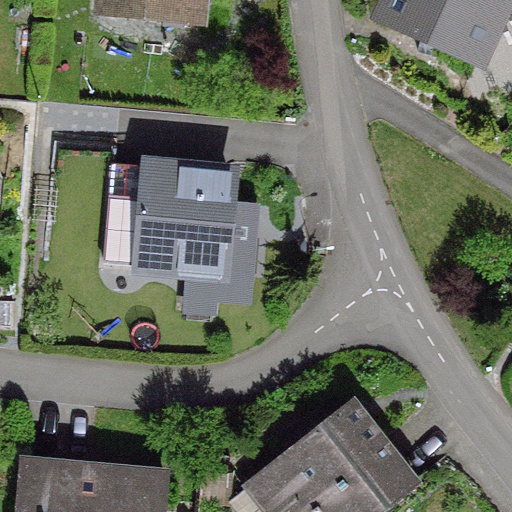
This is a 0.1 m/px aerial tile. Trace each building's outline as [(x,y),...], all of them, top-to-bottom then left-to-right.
[(99,0),(99,13),(177,20),(178,0),(99,0)] [(387,0),(378,20),(472,63),(500,0),(387,0)] [(134,167),(136,137),(67,131),(64,161),(134,167)] [(137,268),(217,275),(225,174),(146,168),(137,268)] [(348,429),(335,413),(257,474),(282,507),(294,498),(305,511),(378,511),(412,486),(409,482),(382,447),(360,419),(348,429)] [(96,469),(95,479),(75,478),(77,468),(25,463),(21,463),(16,511),(157,511),(161,475),(104,470),(96,469)]
